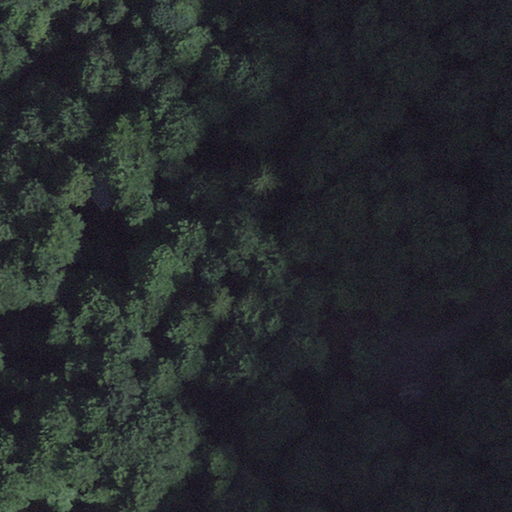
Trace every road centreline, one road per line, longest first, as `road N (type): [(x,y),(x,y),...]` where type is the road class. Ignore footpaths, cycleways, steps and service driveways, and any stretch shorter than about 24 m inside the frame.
road 1 (track): [(511,308),(428,350),(415,403),(417,479),(404,511)]
road 2 (track): [(0,174),(34,72),(99,0)]
